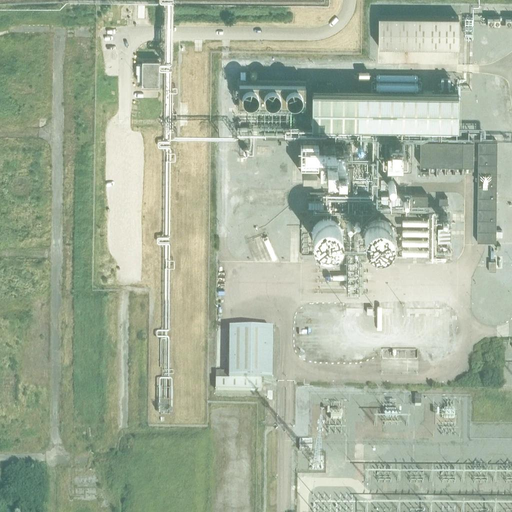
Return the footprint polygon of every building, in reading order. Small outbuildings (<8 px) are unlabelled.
[(459,44),(460,13),(379,12),(379,43),(459,44)] [(141,59),(141,84),(158,84),(158,59),(141,59)] [(306,99),(306,77),(240,77),(240,99),(306,99)] [(460,85),(314,83),(313,118),(460,120),(460,85)] [(421,163),(474,163),(474,139),(421,138),(421,163)] [(477,242),(496,242),(497,141),(478,141),(477,242)] [(334,177),(353,177),(353,165),(334,165),(334,177)] [(412,202),(428,202),(428,192),(412,192),(412,202)] [(341,237),(341,233),(341,230),(340,227),(339,225),(337,222),(334,220),(332,219),(329,218),(326,218),(322,218),(319,219),(317,220),(314,222),(312,224),(311,227),(310,230),(310,233),(310,236),(311,239),(312,242),(314,244),(317,246),(319,248),(322,249),(325,249),(328,249),(331,248),(334,247),(337,245),(339,242),(340,239),(341,237)] [(393,237),(394,234),(393,231),(393,228),(391,225),(389,222),(387,220),(384,219),(381,218),(377,218),(374,218),(371,219),(368,221),(366,223),(364,225),(363,228),(362,231),(362,235),(362,238),(364,241),(365,243),(368,246),(370,247),(373,249),(377,249),(380,249),(383,248),(386,247),(388,245),(391,243),(392,240),(393,237)] [(273,328),(229,328),(229,381),(215,381),(215,391),(261,391),(261,378),(273,378),(273,328)] [(388,404),(381,404),(381,425),(384,425),(385,425),(390,425),(391,425),(396,425),(397,425),(400,425),(401,404),(395,404),(395,402),(394,402),(394,404),(389,404),(389,402),(388,402),(388,404)]
